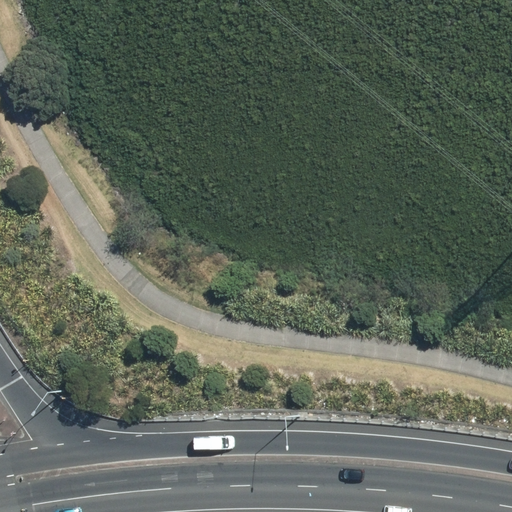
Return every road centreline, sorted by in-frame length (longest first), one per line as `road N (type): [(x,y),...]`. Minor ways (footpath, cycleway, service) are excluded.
road 1 (secondary): [(511,505),(404,490),(208,486),(0,510)]
road 2 (secondary): [(78,450),(289,440),(511,463)]
road 3 (motorway): [(0,357),(30,405),(78,450)]
